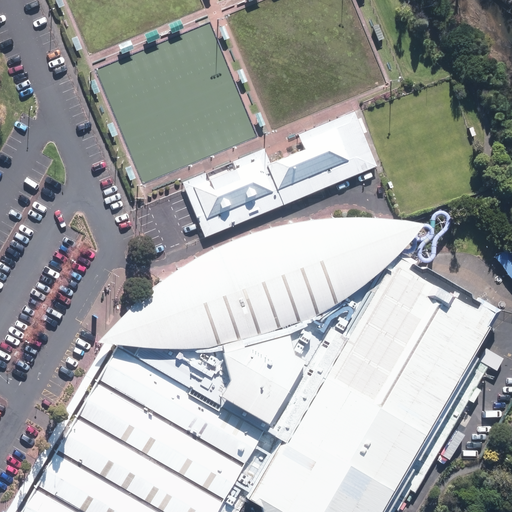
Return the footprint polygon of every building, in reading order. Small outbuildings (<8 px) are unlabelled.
[(62,7),(59,0),(52,0),(57,9),(62,7)] [(169,35),(181,30),(177,22),(166,27),(169,35)] [(382,40),(376,25),(371,27),(377,42),(382,40)] [(227,39),(222,27),(216,30),(222,42),(227,40),(227,39)] [(145,45),(158,40),(154,31),(141,36),(143,41),(145,45)] [(80,50),(75,38),(70,40),(75,52),(80,50)] [(116,47),(120,56),(131,51),(127,42),(116,47)] [(245,82),(240,71),(235,73),(240,85),(245,83),(245,82)] [(97,94),(93,81),(88,83),(92,96),(97,94)] [(202,239),(374,168),(351,113),(295,136),(300,153),(287,158),(267,165),(261,150),(227,164),(230,172),(205,183),(202,175),(180,184),(190,209),(202,239)] [(263,126),(258,114),(253,116),(257,128),(263,126)] [(115,137),(110,124),(105,126),(110,139),(115,137)] [(133,180),(128,168),(123,170),(128,182),(133,180)] [(235,511),(241,502),(260,511),(375,511),(497,312),(399,255),(403,250),(414,238),(425,224),(416,222),(407,220),(399,220),(382,218),(343,217),(312,220),(275,227),(245,236),(217,248),(179,268),(152,288),(116,324),(109,331),(98,342),(104,344),(113,345),(117,346),(22,511),(235,511)] [(511,242),(492,256),(511,285),(511,242)] [(15,511),(113,345),(104,344),(77,390),(5,511),(15,511)]
